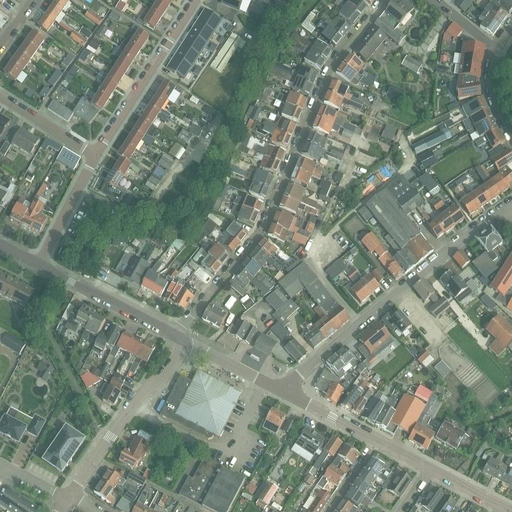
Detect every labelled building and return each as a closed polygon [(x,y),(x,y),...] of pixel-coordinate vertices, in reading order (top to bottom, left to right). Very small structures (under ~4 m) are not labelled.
[(67,0),(56,0),(53,6),(62,12),(69,2),(67,0)] [(158,2),(152,11),(161,18),(169,5),(161,0),(152,0),(154,1),(154,0),(158,2)] [(223,0),(222,4),(239,11),(243,0),(223,0)] [(339,15),(352,26),(360,17),(340,2),(338,0),(337,0),(334,4),(341,11),(339,15)] [(341,0),(340,2),(360,17),(367,8),(357,0),(341,0)] [(384,13),(381,16),(396,28),(399,25),(400,26),(413,9),(406,3),(403,7),(400,5),(401,4),(395,0),(393,0),(384,13)] [(457,0),(454,5),(453,5),(463,13),(472,1),(473,0),(457,0)] [(511,0),(493,0),(493,1),(508,14),(511,10),(511,0)] [(115,9),(122,13),(126,6),(120,2),(115,9)] [(278,2),(275,8),(280,10),(283,4),(278,2)] [(493,21),(500,26),(506,17),(491,3),(485,12),(490,15),(495,19),(493,21)] [(53,6),(45,16),(54,23),(62,12),(53,6)] [(87,14),(100,23),(102,20),(89,11),(87,14)] [(136,21),(144,27),(145,25),(153,30),(161,18),(152,11),(145,21),(139,17),(136,21)] [(205,11),(198,23),(214,34),(222,22),(220,21),(205,11)] [(109,17),(117,23),(120,17),(112,12),(109,17)] [(483,23),(480,28),(492,37),(500,26),(493,21),(495,19),(490,15),(485,12),(479,21),(483,23)] [(98,26),(100,23),(87,14),(84,17),(98,26)] [(309,25),(315,17),(311,14),(301,26),(311,35),(315,30),(309,25)] [(45,16),(38,27),(47,34),(54,23),(45,16)] [(395,30),(396,28),(381,16),(380,18),(380,17),(373,25),(391,40),(398,45),(404,37),(395,30)] [(326,26),(342,38),(349,29),(336,18),(330,26),(328,24),(326,26)] [(320,36),(334,48),(342,38),(326,26),(321,21),(317,26),(324,32),(320,36)] [(198,23),(190,34),(207,45),(214,34),(198,23)] [(453,24),(446,33),(455,41),(463,31),(453,24)] [(102,25),(95,36),(101,40),(108,30),(107,29),(104,26),(102,25)] [(137,34),(131,44),(141,50),(149,38),(140,32),(141,31),(133,26),(130,30),(137,34)] [(360,42),(357,46),(353,51),(367,62),(386,38),(372,27),(366,34),(368,35),(362,43),(360,42)] [(79,33),(89,40),(92,35),(83,29),(79,33)] [(34,32),(26,43),(37,51),(45,40),(34,32)] [(72,35),(85,45),(87,42),(73,32),(72,35)] [(190,34),(182,46),(199,57),(207,45),(190,34)] [(210,68),(220,74),(242,41),(232,34),(210,68)] [(83,47),(85,45),(72,35),(69,38),(83,47)] [(293,40),(326,61),(332,51),(317,41),(314,46),(309,44),(296,35),(293,40)] [(88,47),(96,52),(101,44),(93,39),(88,47)] [(294,48),(308,56),(305,61),(319,71),(326,61),(293,40),(293,41),(297,43),(294,48)] [(26,43),(19,53),(30,61),(37,51),(26,43)] [(114,51),(133,63),(141,50),(131,44),(125,54),(121,52),(122,51),(116,48),(114,51)] [(463,45),(461,55),(483,59),(485,48),(463,45)] [(182,46),(175,58),(192,69),(199,57),(182,46)] [(85,51),(79,58),(84,62),(90,54),(85,51)] [(121,60),(115,70),(125,76),(133,63),(114,51),(111,55),(117,58),(121,60)] [(19,53),(12,63),(23,71),(30,61),(19,53)] [(69,55),(60,67),(65,71),(74,58),(69,55)] [(350,55),(343,64),(356,75),(364,65),(350,55)] [(461,55),(460,66),(481,69),(483,59),(461,55)] [(416,74),(421,66),(407,57),(402,66),(416,74)] [(175,58),(167,70),(181,79),(184,80),(192,69),(175,58)] [(15,82),(23,71),(12,63),(4,74),(15,82)] [(273,63),(271,68),(313,86),(318,75),(301,68),(299,74),(294,72),(276,64),(273,63)] [(343,64),(335,73),(349,84),(349,83),(352,86),(353,86),(355,86),(356,86),(357,85),(358,84),(361,78),(360,78),(356,75),(343,64)] [(459,77),(479,80),(480,80),(481,69),(460,66),(458,77),(459,77)] [(73,67),(68,73),(74,78),(79,71),(73,67)] [(293,90),(308,97),(313,86),(271,68),(269,74),(294,85),(293,90)] [(97,76),(117,89),(125,76),(115,70),(110,78),(106,76),(106,75),(100,72),(97,76)] [(57,71),(52,77),(58,81),(62,75),(57,71)] [(64,80),(69,83),(73,78),(68,74),(64,80)] [(106,84),(99,95),(109,101),(117,89),(97,76),(95,79),(101,83),(102,82),(106,84)] [(361,78),(358,84),(371,90),(376,79),(368,76),(366,80),(361,78)] [(53,87),(58,81),(52,77),(48,83),(53,87)] [(479,80),(459,77),(457,89),(459,101),(481,97),(479,86),(479,80)] [(165,82),(157,96),(166,102),(167,101),(173,91),(181,96),(184,92),(175,86),(173,88),(165,82)] [(328,92),(345,100),(349,101),(348,101),(363,108),(363,107),(364,108),(366,104),(350,98),(351,96),(345,94),(348,88),(332,82),(328,92)] [(387,94),(399,100),(403,92),(391,86),(387,94)] [(44,88),(39,95),(45,99),(50,92),(44,88)] [(265,89),(262,95),(268,98),(268,97),(269,98),(272,92),(265,89)] [(328,92),(323,103),(339,110),(343,101),(345,102),(345,100),(328,92)] [(268,98),(262,95),(259,94),(256,100),(265,104),(268,98)] [(286,105),(302,112),(307,101),(290,94),(288,99),(279,95),(276,101),(286,105)] [(99,95),(92,107),(99,111),(102,112),(109,101),(99,95)] [(157,96),(148,109),(166,121),(167,119),(170,115),(161,110),(166,102),(157,96)] [(469,105),(462,109),(467,120),(470,118),(488,110),(488,109),(482,99),(469,105)] [(82,100),(73,114),(88,124),(99,111),(92,107),(87,103),(82,100)] [(53,101),(48,110),(53,113),(58,104),(53,101)] [(361,111),(363,108),(348,101),(347,105),(361,111)] [(58,104),(53,113),(58,116),(63,108),(58,104)] [(71,104),(67,109),(72,113),(76,108),(71,104)] [(281,116),(298,123),(302,112),(286,105),(281,116)] [(204,113),(214,120),(218,114),(208,107),(204,113)] [(317,118),(340,128),(343,129),(344,130),(353,134),(355,129),(350,126),(349,128),(344,126),(345,123),(336,119),(337,114),(321,107),(317,118)] [(63,108),(58,116),(63,120),(68,111),(63,108)] [(255,108),(250,119),(256,122),(261,111),(255,108)] [(148,109),(139,123),(149,129),(151,125),(157,117),(165,123),(166,121),(148,109)] [(467,120),(462,122),(467,132),(468,132),(474,128),(492,120),(488,110),(470,118),(467,120)] [(68,111),(63,120),(68,123),(73,114),(68,111)] [(0,138),(10,123),(0,117),(0,138)] [(317,118),(312,129),(328,136),(331,130),(337,133),(340,128),(317,118)] [(265,126),(291,138),(296,127),(280,120),(278,125),(276,124),(275,126),(265,121),(265,123),(260,121),(259,124),(265,126)] [(474,128),(468,132),(470,135),(476,132),(479,138),(497,130),(492,120),(474,128)] [(249,121),(244,133),(250,135),(255,123),(249,121)] [(139,123),(131,136),(140,142),(141,141),(144,143),(144,144),(149,147),(151,144),(154,140),(145,135),(149,129),(139,123)] [(194,136),(198,138),(202,131),(201,130),(194,125),(189,132),(194,136)] [(270,142),(287,148),(291,138),(265,126),(263,131),(268,133),(271,135),(271,136),(272,137),(270,142)] [(20,129),(12,145),(30,155),(39,140),(20,129)] [(177,139),(188,146),(194,137),(182,130),(177,139)] [(350,140),(353,134),(344,130),(341,136),(350,140)] [(442,132),(423,141),(427,150),(447,140),(451,138),(447,130),(442,132)] [(488,153),(492,160),(504,152),(500,146),(504,143),(497,130),(479,138),(474,141),(478,148),(488,143),(492,150),(488,153)] [(311,133),(306,144),(322,151),(326,142),(328,142),(329,141),(311,133)] [(239,146),(241,147),(246,149),(249,142),(247,141),(249,136),(245,134),(243,139),(241,138),(238,146),(239,146)] [(131,136),(122,149),(132,155),(135,150),(140,142),(131,136)] [(58,153),(62,148),(46,139),(44,143),(41,147),(47,151),(49,147),(58,153)] [(5,143),(0,152),(0,154),(4,157),(11,146),(5,143)] [(306,144),(301,155),(319,163),(320,161),(318,160),(322,151),(306,144)] [(249,150),(246,149),(241,147),(239,146),(237,152),(247,156),(249,150)] [(255,152),(280,163),(285,152),(269,146),(267,150),(258,147),(255,152)] [(180,148),(173,158),(176,160),(179,161),(185,152),(185,151),(180,148)] [(330,154),(342,159),(345,152),(333,148),(330,154)] [(63,149),(58,159),(67,164),(75,169),(80,159),(63,149)] [(122,149),(117,157),(121,159),(135,168),(137,165),(132,162),(129,160),(132,155),(122,149)] [(504,152),(492,160),(491,160),(495,167),(497,166),(499,169),(501,169),(506,166),(511,162),(511,155),(508,150),(504,152)] [(260,167),(276,174),(280,163),(255,152),(253,158),(262,162),(260,167)] [(431,152),(418,158),(421,163),(418,164),(422,171),(437,163),(431,152)] [(323,159),(339,166),(342,160),(325,153),(323,159)] [(168,171),(169,171),(175,162),(163,155),(157,164),(168,171)] [(117,165),(113,171),(122,177),(127,171),(129,167),(133,169),(131,171),(136,174),(139,171),(135,169),(135,168),(121,159),(117,165)] [(300,159),(295,170),(311,177),(319,180),(321,177),(322,174),(314,170),(316,166),(300,159)] [(232,174),(245,178),(244,179),(251,182),(253,183),(269,190),(274,178),(257,171),(255,177),(247,173),(228,165),(226,170),(228,171),(227,172),(232,174)] [(482,165),(475,170),(479,176),(483,182),(486,186),(481,190),(489,202),(499,195),(490,183),(491,183),(489,180),(491,179),(482,166),(482,165)] [(501,176),(491,183),(490,183),(499,195),(509,188),(507,185),(511,180),(511,174),(509,171),(506,166),(501,169),(499,169),(497,166),(495,167),(498,171),(498,173),(501,176)] [(144,186),(154,193),(166,174),(157,167),(150,178),(144,186)] [(295,170),(291,181),(307,187),(311,177),(295,170)] [(108,186),(103,194),(112,200),(118,204),(119,202),(125,192),(120,188),(120,189),(116,187),(118,184),(122,177),(113,171),(112,174),(109,178),(105,184),(108,186)] [(337,173),(334,181),(339,184),(343,176),(337,173)] [(426,174),(418,180),(429,194),(437,188),(426,174)] [(389,236),(388,236),(414,267),(433,252),(405,217),(416,209),(421,216),(426,223),(430,221),(425,213),(424,214),(418,207),(423,203),(402,176),(366,207),(389,236)] [(465,176),(454,184),(457,188),(467,180),(465,176)] [(321,181),(319,188),(322,189),(320,196),(326,198),(331,185),(321,181)] [(250,189),(249,193),(265,200),(269,190),(253,183),(250,189)] [(36,196),(28,211),(21,224),(39,234),(46,219),(39,215),(44,206),(37,203),(39,198),(47,187),(43,184),(36,196)] [(467,191),(470,197),(479,209),(480,208),(489,202),(481,190),(477,184),(472,188),(467,191)] [(0,207),(6,210),(17,188),(10,185),(7,191),(0,187),(0,207)] [(221,185),(216,196),(224,200),(229,188),(221,185)] [(289,185),(284,198),(314,210),(317,205),(306,200),(303,199),(305,192),(289,185)] [(127,195),(121,204),(127,207),(132,199),(127,195)] [(237,196),(233,205),(234,205),(236,206),(243,208),(259,215),(261,208),(263,204),(247,198),(246,200),(237,196)] [(469,216),(479,209),(470,197),(460,204),(469,216)] [(216,198),(211,209),(218,212),(223,201),(216,198)] [(284,198),(279,208),(295,215),(298,210),(304,212),(316,217),(318,212),(314,210),(284,198)] [(11,219),(21,224),(28,211),(22,208),(25,203),(21,201),(22,200),(20,199),(10,218),(11,219)] [(439,200),(435,202),(440,209),(444,206),(439,200)] [(435,202),(431,205),(436,212),(440,209),(435,202)] [(238,219),(254,226),(259,215),(236,206),(234,205),(232,211),(240,214),(238,219)] [(364,207),(358,213),(366,223),(373,217),(364,207)] [(444,215),(454,228),(464,220),(454,207),(444,215)] [(272,225),(307,240),(310,234),(294,228),(297,220),(277,212),(272,225)] [(206,217),(219,227),(222,224),(209,213),(206,217)] [(445,235),(454,228),(444,215),(434,222),(435,223),(428,228),(437,240),(444,235),(445,235)] [(203,227),(211,233),(216,227),(208,221),(203,227)] [(224,231),(239,245),(247,235),(234,224),(230,228),(226,225),(223,230),(224,231)] [(272,225),(267,236),(284,243),(286,237),(292,240),(292,241),(304,247),(307,240),(272,225)] [(475,239),(487,255),(493,262),(497,259),(491,252),(502,243),(489,227),(475,239)] [(219,242),(232,253),(239,245),(224,231),(223,233),(225,235),(219,242)] [(395,281),(403,274),(404,273),(393,260),(372,235),(361,243),(371,255),(374,252),(382,261),(383,260),(388,266),(386,267),(386,270),(395,281)] [(398,255),(393,260),(404,273),(403,274),(405,275),(414,267),(388,236),(385,239),(398,255)] [(175,240),(171,244),(176,249),(181,253),(185,247),(183,245),(183,246),(175,240)] [(257,248),(271,260),(287,273),(301,262),(295,259),(287,265),(284,262),(274,254),(277,250),(273,247),(273,246),(265,240),(257,248)] [(201,249),(222,266),(229,257),(216,246),(210,253),(208,251),(211,248),(204,243),(201,247),(201,249)] [(270,262),(271,260),(257,248),(250,258),(258,264),(262,268),(268,261),(270,262)] [(201,264),(214,275),(222,266),(201,249),(193,260),(196,262),(201,255),(205,259),(201,264)] [(470,264),(462,254),(461,253),(453,259),(462,270),(470,264)] [(116,272),(123,276),(123,277),(138,285),(148,266),(133,257),(133,258),(125,254),(116,272)] [(511,254),(489,289),(500,296),(496,301),(507,309),(507,310),(511,313),(511,296),(507,293),(511,285),(511,254)] [(491,263),(493,262),(487,255),(486,256),(485,255),(472,265),(484,279),(496,269),(491,263)] [(241,268),(270,292),(269,291),(273,288),(257,274),(261,270),(248,259),(241,268)] [(188,266),(195,272),(199,268),(191,262),(188,266)] [(304,290),(318,307),(337,331),(350,320),(303,264),(286,278),(280,285),(279,284),(278,285),(291,301),(304,290)] [(141,286),(151,292),(159,276),(155,275),(160,268),(156,265),(150,272),(147,275),(141,286)] [(264,298),(270,292),(241,268),(233,277),(246,288),(250,283),(261,293),(260,294),(264,298)] [(354,269),(350,272),(360,284),(370,297),(380,289),(369,276),(363,281),(354,269)] [(159,276),(151,292),(160,297),(169,282),(172,283),(172,284),(173,282),(172,282),(178,274),(172,270),(167,279),(160,275),(159,276)] [(371,274),(379,283),(384,280),(376,270),(371,274)] [(346,275),(346,276),(356,287),(350,292),(360,305),(370,297),(360,284),(350,272),(346,275)] [(274,279),(280,283),(279,284),(280,285),(286,278),(279,273),(274,279)] [(450,273),(439,282),(454,300),(455,300),(463,294),(467,298),(478,289),(471,281),(465,286),(458,277),(455,280),(450,273)] [(0,294),(25,307),(33,291),(0,274),(0,294)] [(247,293),(239,287),(231,280),(227,285),(242,298),(247,293)] [(163,299),(174,305),(184,286),(185,284),(179,281),(178,283),(179,283),(177,286),(172,284),(172,283),(163,299)] [(434,295),(423,282),(423,281),(413,290),(424,303),(429,299),(435,306),(428,311),(435,320),(449,308),(442,300),(439,302),(434,295)] [(184,286),(174,305),(184,311),(189,303),(190,304),(196,292),(190,289),(191,287),(185,284),(184,286)] [(264,301),(275,313),(276,313),(276,314),(288,303),(276,290),(264,301)] [(250,300),(245,303),(249,308),(254,304),(250,300)] [(276,313),(272,317),(278,323),(284,329),(289,324),(286,321),(298,311),(290,301),(288,303),(276,314),(276,313)] [(219,329),(227,316),(209,306),(202,320),(219,329)] [(78,324),(86,329),(93,315),(94,315),(95,313),(82,307),(80,311),(75,308),(72,314),(67,323),(76,328),(78,324)] [(318,324),(313,328),(324,341),(337,331),(318,307),(313,311),(317,316),(318,316),(320,319),(317,322),(318,324)] [(401,336),(411,328),(400,314),(395,318),(391,313),(382,321),(392,333),(396,329),(401,336)] [(86,329),(81,338),(81,339),(84,340),(88,333),(97,338),(100,333),(106,322),(94,315),(93,315),(86,329)] [(240,322),(239,322),(236,328),(232,326),(229,330),(228,329),(226,333),(248,345),(250,344),(257,331),(255,330),(257,328),(254,326),(255,323),(245,317),(242,317),(240,322)] [(498,317),(484,331),(495,341),(488,349),(498,359),(503,353),(507,349),(511,344),(511,330),(505,323),(498,317)] [(305,340),(314,350),(324,341),(313,328),(311,325),(306,329),(311,335),(305,340)] [(371,354),(390,338),(378,325),(359,341),(363,345),(357,350),(371,365),(377,360),(371,354)] [(107,347),(112,349),(113,350),(114,346),(122,331),(112,326),(106,336),(101,334),(92,351),(101,356),(107,347)] [(3,330),(0,334),(0,341),(3,343),(9,334),(3,330)] [(113,350),(112,349),(109,356),(105,363),(110,365),(114,358),(115,358),(120,349),(126,353),(134,338),(124,332),(116,347),(114,346),(113,350)] [(3,343),(2,346),(5,347),(19,356),(26,346),(9,335),(3,343)] [(254,349),(267,356),(269,357),(276,344),(261,336),(254,349)] [(285,349),(298,364),(306,357),(289,337),(285,340),(289,345),(285,349)] [(134,338),(126,353),(123,360),(121,364),(124,365),(126,362),(127,363),(131,355),(136,358),(144,343),(134,338)] [(144,343),(136,358),(129,371),(129,372),(133,375),(134,373),(141,361),(146,364),(154,349),(144,343)] [(412,346),(408,351),(413,356),(418,352),(412,346)] [(335,356),(345,368),(349,365),(353,370),(358,366),(354,361),(355,360),(345,348),(335,356)] [(424,352),(416,359),(417,361),(421,364),(429,357),(425,353),(424,352)] [(342,371),(345,368),(335,356),(326,364),(340,380),(346,375),(342,371)] [(429,357),(421,364),(426,369),(433,362),(429,357)] [(442,379),(450,371),(442,362),(434,369),(442,379)] [(41,363),(37,370),(41,373),(46,366),(41,363)] [(357,368),(361,373),(366,368),(362,364),(357,368)] [(94,369),(91,374),(97,378),(100,372),(94,369)] [(315,388),(314,389),(317,390),(322,393),(327,395),(324,399),(336,405),(342,394),(345,396),(348,393),(342,386),(337,380),(334,377),(323,372),(319,380),(315,388)] [(81,377),(87,388),(93,385),(100,380),(99,379),(98,379),(97,378),(91,374),(88,373),(87,374),(81,377)] [(162,411),(160,415),(207,440),(211,439),(214,435),(218,437),(222,430),(237,400),(240,395),(198,374),(193,383),(191,382),(181,377),(181,376),(180,376),(162,411)] [(120,390),(121,388),(123,384),(118,381),(120,379),(115,376),(110,385),(113,387),(120,390)] [(340,407),(350,413),(367,389),(366,389),(369,385),(364,382),(358,390),(354,387),(340,407)] [(342,386),(348,393),(351,388),(346,382),(342,386)] [(101,390),(99,394),(105,397),(102,402),(112,407),(113,407),(121,394),(112,388),(110,388),(104,385),(101,390)] [(432,395),(432,394),(419,387),(414,397),(426,404),(427,403),(432,395)] [(367,389),(350,413),(358,418),(368,404),(366,404),(373,394),(367,389)] [(360,419),(376,427),(386,408),(385,407),(376,402),(377,400),(380,401),(383,395),(379,393),(360,419)] [(386,408),(376,427),(385,432),(393,437),(398,429),(408,434),(409,435),(414,425),(415,426),(425,407),(406,396),(405,396),(404,396),(395,413),(391,411),(392,409),(393,410),(397,401),(394,399),(395,399),(391,397),(385,407),(386,408)] [(416,427),(408,441),(415,445),(426,451),(434,437),(437,432),(427,426),(431,419),(426,417),(431,407),(426,405),(425,407),(415,426),(416,427)] [(266,422),(262,429),(275,436),(285,418),(271,411),(265,421),(266,422)] [(33,421),(31,420),(18,413),(13,422),(5,418),(4,419),(2,418),(0,422),(0,423),(1,425),(0,427),(0,434),(4,436),(3,437),(10,440),(18,444),(25,432),(27,433),(37,438),(38,436),(45,422),(35,417),(33,421)] [(288,420),(282,432),(291,436),(297,425),(288,420)] [(456,450),(464,435),(445,425),(436,441),(455,451),(456,450)] [(61,474),(66,467),(67,467),(71,460),(84,441),(66,428),(45,459),(43,461),(61,474)] [(321,444),(324,440),(305,429),(295,446),(313,457),(318,449),(321,444)] [(124,450),(118,462),(134,470),(140,458),(142,459),(149,445),(135,437),(128,452),(124,450)] [(332,439),(313,468),(317,471),(320,467),(329,455),(333,458),(342,445),(332,439)] [(478,459),(488,444),(483,440),(472,455),(478,459)] [(345,446),(332,464),(337,467),(342,461),(340,460),(341,459),(352,466),(359,456),(345,446)] [(482,473),(492,478),(500,464),(499,464),(503,456),(500,454),(495,462),(490,459),(484,470),(482,473)] [(209,511),(227,511),(244,481),(222,470),(223,468),(204,458),(192,480),(188,478),(178,496),(209,511)] [(500,464),(492,478),(501,483),(508,469),(511,462),(511,461),(508,459),(504,467),(500,464)] [(364,470),(384,483),(391,473),(386,470),(385,471),(383,469),(385,467),(371,460),(364,470)] [(331,466),(345,476),(349,471),(342,466),(341,465),(337,469),(331,466)] [(331,466),(316,488),(322,492),(327,484),(325,482),(326,481),(337,488),(345,476),(331,466)] [(313,476),(317,471),(313,468),(308,474),(313,476)] [(511,470),(508,469),(501,483),(510,487),(511,483),(511,470)] [(147,470),(144,476),(150,479),(153,474),(147,470)] [(364,470),(357,479),(370,488),(374,483),(381,487),(384,483),(364,470)] [(109,471),(102,482),(113,490),(117,485),(122,488),(126,482),(116,476),(109,471)] [(130,473),(127,479),(143,488),(146,481),(130,473)] [(388,491),(400,499),(412,482),(400,474),(395,481),(389,477),(382,488),(388,492),(388,491)] [(351,489),(371,502),(375,496),(372,494),(369,498),(365,495),(370,488),(357,479),(351,489)] [(109,496),(113,490),(102,482),(94,493),(110,504),(114,499),(109,496)] [(250,484),(245,492),(252,496),(257,489),(250,484)] [(269,484),(258,501),(267,506),(277,489),(275,488),(269,484)] [(308,511),(320,511),(331,498),(325,494),(322,492),(316,488),(312,493),(302,508),(308,511)] [(35,511),(37,509),(9,489),(0,502),(0,505),(9,511),(35,511)] [(351,489),(344,499),(357,508),(360,504),(367,508),(371,502),(351,489)] [(427,495),(419,507),(421,508),(421,507),(428,511),(434,511),(445,497),(433,489),(428,496),(427,495)] [(132,511),(146,511),(148,509),(143,507),(146,501),(145,501),(146,494),(143,492),(137,504),(132,511)] [(424,493),(416,504),(419,507),(427,495),(424,493)] [(164,505),(169,497),(163,495),(157,506),(162,509),(164,505)] [(169,497),(164,505),(169,508),(173,500),(169,497)] [(445,497),(434,511),(451,511),(456,505),(445,497)] [(119,504),(116,508),(121,511),(129,511),(132,506),(125,501),(122,506),(119,504)] [(335,511),(354,511),(356,510),(343,501),(335,511)]
